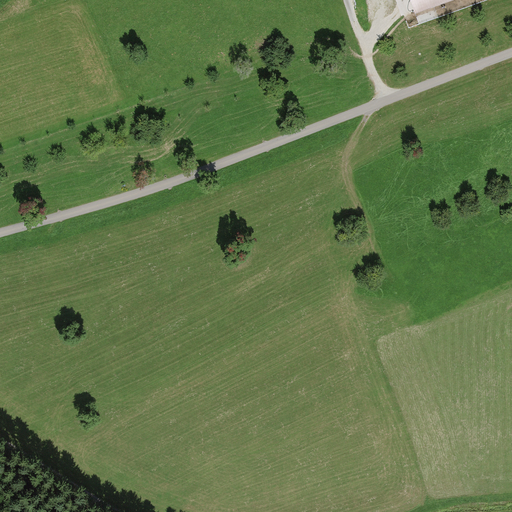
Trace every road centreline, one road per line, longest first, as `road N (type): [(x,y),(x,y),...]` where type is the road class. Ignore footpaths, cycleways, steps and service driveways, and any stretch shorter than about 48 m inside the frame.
road 1 (unclassified): [(0,234),(187,177),(511,53)]
road 2 (track): [(0,440),(128,511)]
